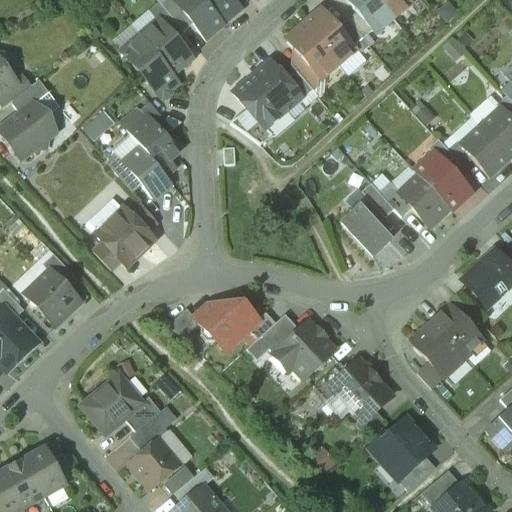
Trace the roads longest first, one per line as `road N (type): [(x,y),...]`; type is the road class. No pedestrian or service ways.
road 1 (residential): [(291,0),(222,61),(202,117),(210,277)]
road 2 (residential): [(371,299),(389,360),(461,453),(511,492)]
road 3 (residential): [(33,394),(126,312),(210,277)]
road 4 (residential): [(371,299),(399,292),(511,199)]
road 5 (residential): [(210,277),(371,299)]
road 6 (residential): [(33,394),(133,511)]
